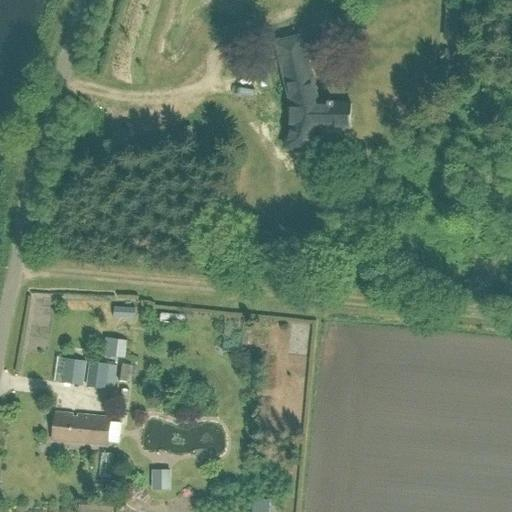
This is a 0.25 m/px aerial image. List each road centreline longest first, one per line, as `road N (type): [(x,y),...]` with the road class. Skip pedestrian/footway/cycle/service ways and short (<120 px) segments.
road 1 (track): [(14,270),(511,321)]
road 2 (unclassified): [(0,341),(29,193),(85,0)]
